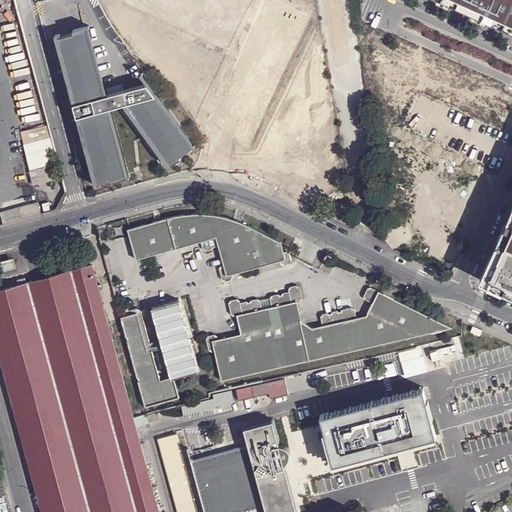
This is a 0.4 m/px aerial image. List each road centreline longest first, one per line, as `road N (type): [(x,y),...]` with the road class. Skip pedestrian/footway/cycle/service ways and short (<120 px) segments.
road 1 (unknown): [(225,191),(207,118),(109,0)]
road 2 (unclassified): [(250,199),(434,289),(456,289)]
road 3 (residential): [(81,215),(24,0)]
road 4 (residential): [(250,199),(339,2)]
road 5 (residential): [(339,2),(511,80)]
road 6 (unclassified): [(81,215),(191,189),(250,199)]
road 7 (residential): [(456,289),(511,170)]
road 8 (residential): [(511,55),(393,0)]
